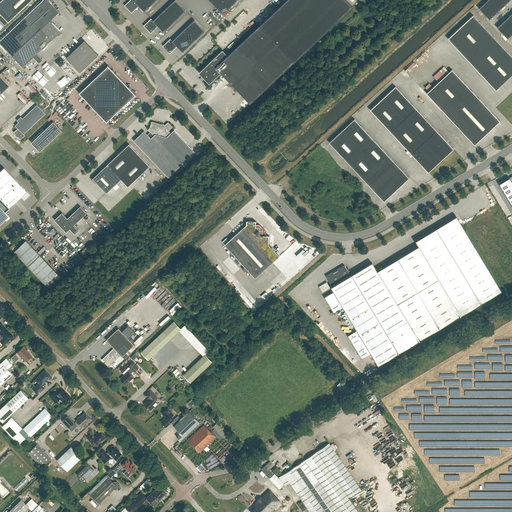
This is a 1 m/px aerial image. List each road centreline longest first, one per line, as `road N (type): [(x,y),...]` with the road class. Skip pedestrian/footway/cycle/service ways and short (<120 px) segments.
road 1 (tertiary): [(511,148),(370,232),(334,237),(298,222),(167,85)]
road 2 (unclassified): [(182,492),(251,461),(511,303)]
road 3 (unclassified): [(182,492),(0,297)]
road 4 (unclassified): [(51,195),(167,85)]
